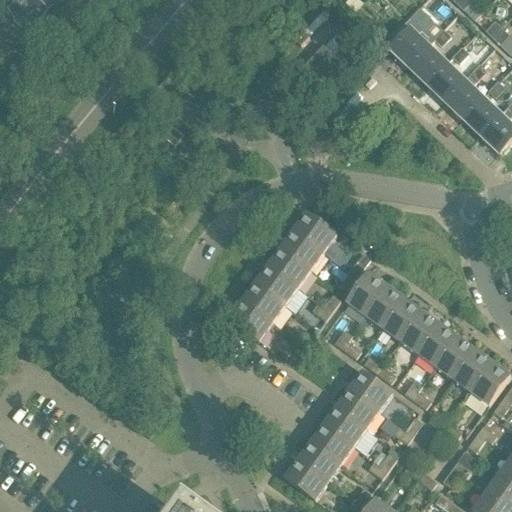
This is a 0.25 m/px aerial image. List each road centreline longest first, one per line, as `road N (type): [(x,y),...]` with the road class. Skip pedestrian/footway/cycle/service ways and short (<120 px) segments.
road 1 (residential): [(250,511),(184,343),(185,299),(200,258),(243,209),(297,186),(358,184),(465,202)]
road 2 (tertiary): [(0,222),(183,0)]
road 3 (residential): [(511,327),(481,273),(465,202)]
